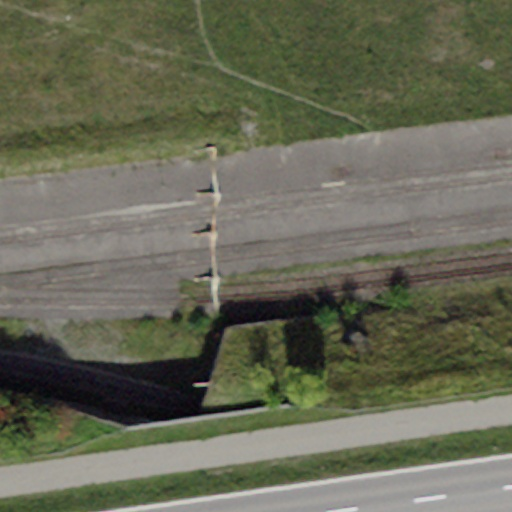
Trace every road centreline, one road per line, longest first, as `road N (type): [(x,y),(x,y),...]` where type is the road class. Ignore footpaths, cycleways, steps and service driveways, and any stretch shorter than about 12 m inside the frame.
road 1 (unknown): [(0,210),(281,176),(511,161)]
road 2 (primary): [(511,487),(340,511)]
